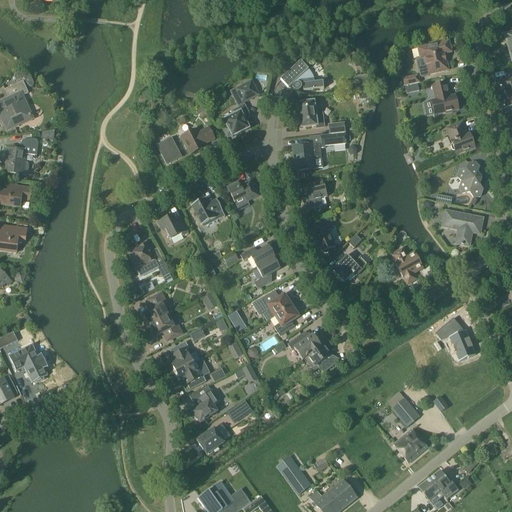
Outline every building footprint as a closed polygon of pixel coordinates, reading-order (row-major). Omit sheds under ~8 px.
[(429,46),(418,49),(420,59),(418,62),(419,66),(422,68),(426,67),(428,76),(448,71),(448,69),(449,68),(448,64),(447,64),(446,62),(444,54),(451,53),(451,51),(452,49),(451,46),(449,44),(449,42),(434,45),(429,47),(429,46)] [(282,79),(281,81),(288,88),(289,87),(290,87),(293,84),(294,85),(293,86),(293,87),(293,88),(293,89),(293,90),(293,91),(294,91),(294,92),(295,92),(296,93),(297,93),(298,93),(299,92),(300,92),(301,91),(301,90),(301,89),(302,89),(302,88),(301,88),(303,87),(303,92),(324,89),(323,82),(314,83),(314,82),(313,80),(313,79),(313,78),(312,76),(311,75),(310,73),(309,71),(308,70),(308,69),(301,61),(282,79)] [(21,70),(14,76),(16,82),(22,80),(24,79),(25,81),(26,81),(28,86),(29,86),(29,87),(30,87),(31,87),(32,87),(33,86),(34,85),(34,84),(34,83),(30,75),(29,74),(29,73),(28,73),(27,73),(26,73),(23,74),(21,70)] [(357,77),(359,88),(369,87),(367,75),(357,77)] [(403,79),(404,87),(420,83),(418,76),(403,79)] [(501,97),(511,93),(511,80),(499,84),(501,90),(499,90),(501,97)] [(0,103),(0,115),(7,131),(14,127),(15,129),(19,127),(19,125),(32,119),(22,96),(28,94),(23,82),(5,90),(9,99),(0,103)] [(258,96),(251,82),(235,90),(242,104),(258,96)] [(431,102),(433,108),(434,116),(446,114),(446,115),(452,113),(452,112),(459,111),(456,99),(450,100),(447,84),(432,87),(435,101),(431,102)] [(511,93),(501,97),(502,103),(504,103),(505,108),(511,106),(511,93)] [(298,104),(297,105),(297,106),(298,106),(299,114),(299,120),(300,120),(301,128),(300,128),(301,129),(316,127),(316,129),(324,128),(321,107),(314,108),(314,103),(298,105),(298,104)] [(227,127),(222,129),(227,139),(232,136),(232,137),(239,134),(238,133),(241,132),(241,133),(249,129),(244,120),(250,117),(244,106),(231,112),(233,116),(224,121),(227,127)] [(344,124),(328,126),(329,135),(345,133),(344,124)] [(462,124),(446,129),(452,145),(451,145),(451,147),(452,151),(454,152),(455,151),(456,155),(475,148),(470,135),(465,136),(464,132),(465,132),(462,124)] [(196,130),(181,138),(184,145),(184,147),(185,150),(187,150),(190,156),(205,148),(204,145),(214,140),(208,128),(198,134),(196,130)] [(42,132),(41,140),(54,141),(55,131),(42,132)] [(331,136),(332,146),(346,144),(345,135),(331,136)] [(293,147),(295,164),(294,166),(294,169),(296,170),(296,172),(314,170),(314,169),(323,169),(320,149),(324,148),(324,146),(332,146),(331,136),(321,137),(321,146),(320,146),(320,145),(312,145),(293,147)] [(171,138),(156,146),(166,166),(182,158),(171,138)] [(5,159),(7,159),(6,169),(5,169),(4,174),(8,175),(8,174),(26,175),(21,174),(22,173),(23,173),(24,173),(25,173),(26,172),(27,172),(27,171),(28,170),(28,165),(28,164),(27,163),(26,162),(25,162),(24,161),(24,154),(36,155),(37,144),(37,143),(37,142),(37,141),(36,141),(36,140),(35,139),(34,139),(33,139),(32,139),(22,140),(18,150),(17,150),(16,150),(16,149),(16,148),(15,147),(14,146),(13,146),(11,146),(10,146),(9,146),(9,147),(8,147),(7,148),(7,149),(6,149),(5,159)] [(459,172),(457,178),(461,183),(459,189),(463,194),(469,193),(473,199),(480,198),(482,191),(478,186),(479,183),(477,180),(479,177),(477,175),(479,169),(475,164),(469,165),(466,171),(459,172)] [(306,197),(301,199),(305,211),(322,207),(320,199),(327,197),(324,187),(322,181),(302,186),(304,193),(307,192),(307,195),(306,195),(306,197)] [(238,183),(227,188),(234,203),(245,197),(247,202),(258,196),(252,184),(246,187),(244,184),(240,187),(238,183)] [(1,192),(0,200),(0,205),(20,208),(21,200),(29,201),(31,189),(8,186),(7,193),(1,192)] [(191,207),(192,207),(201,225),(200,226),(201,226),(203,225),(208,226),(225,217),(216,200),(215,200),(216,201),(208,205),(205,200),(206,200),(206,199),(191,207)] [(442,228),(456,230),(458,231),(455,245),(469,247),(472,233),(475,234),(475,233),(480,231),(482,219),(445,212),(442,228)] [(172,216),(157,224),(161,231),(165,229),(170,240),(182,234),(183,237),(188,234),(180,218),(175,220),(172,216)] [(316,232),(311,234),(314,241),(315,240),(321,253),(323,252),(324,253),(326,254),(328,253),(329,251),(329,250),(335,247),(329,232),(334,226),(330,219),(314,226),(316,232)] [(0,226),(0,251),(16,253),(18,241),(25,242),(27,230),(5,227),(0,226)] [(356,236),(348,243),(353,249),(361,241),(356,236)] [(146,243),(129,252),(132,257),(130,258),(130,259),(133,265),(134,265),(137,271),(138,271),(144,268),(144,267),(155,261),(146,243)] [(251,258),(257,269),(275,259),(268,248),(256,255),(253,249),(240,256),(243,262),(251,258)] [(391,256),(395,263),(395,264),(403,280),(404,279),(407,286),(416,281),(413,274),(423,269),(414,253),(406,257),(402,250),(391,256)] [(210,264),(222,258),(219,252),(207,258),(210,264)] [(238,260),(234,253),(223,259),(227,266),(238,260)] [(339,267),(333,272),(344,284),(353,275),(354,274),(356,276),(364,268),(358,261),(357,261),(354,264),(346,256),(337,265),(337,266),(337,265),(339,267)] [(275,259),(257,269),(262,279),(254,284),(257,290),(271,283),(268,276),(279,270),(274,259),(275,259)] [(0,288),(0,289),(9,280),(0,270),(0,288)] [(15,280),(22,283),(25,276),(18,273),(15,280)] [(270,310),(274,318),(293,305),(289,299),(287,300),(284,295),(277,300),(273,293),(253,304),(261,316),(270,310)] [(168,316),(165,310),(168,308),(161,294),(147,301),(151,307),(150,310),(144,314),(146,318),(145,318),(145,319),(146,320),(147,322),(148,324),(149,325),(168,316)] [(214,294),(204,299),(210,311),(220,306),(214,294)] [(293,305),(274,318),(279,325),(274,328),(280,337),(292,329),(289,324),(299,318),(296,313),(298,312),(293,305)] [(168,316),(149,325),(150,327),(151,329),(152,331),(152,333),(153,333),(156,337),(162,333),(165,335),(168,341),(182,335),(174,320),(171,322),(168,316)] [(446,338),(448,336),(450,338),(460,362),(475,356),(465,331),(461,333),(458,325),(453,319),(440,330),(446,338)] [(225,320),(218,324),(222,332),(229,328),(225,320)] [(193,341),(204,335),(201,329),(190,335),(193,341)] [(298,363),(323,345),(320,347),(312,335),(309,338),(305,333),(287,345),(292,351),(294,349),(302,360),(298,363)] [(0,350),(12,344),(8,335),(0,339),(0,350)] [(282,343),(273,350),(276,355),(286,348),(282,343)] [(176,373),(192,364),(182,344),(170,351),(172,356),(170,357),(172,361),(170,362),(176,373)] [(236,359),(243,355),(237,344),(230,347),(236,359)] [(323,345),(298,363),(298,364),(307,357),(310,361),(308,363),(314,371),(318,368),(323,374),(333,367),(328,361),(328,362),(326,359),(330,356),(323,345)] [(47,376),(44,368),(47,367),(42,355),(38,357),(34,349),(23,355),(21,350),(9,356),(16,372),(24,368),(32,384),(36,381),(37,383),(43,381),(42,379),(47,376)] [(202,384),(192,364),(176,373),(181,383),(183,382),(185,386),(187,385),(190,390),(202,384)] [(249,366),(234,374),(237,380),(245,376),(249,384),(257,380),(249,366)] [(222,372),(211,378),(214,383),(225,378),(222,372)] [(0,405),(14,399),(4,379),(0,381),(0,405)] [(192,413),(195,417),(194,418),(199,424),(203,421),(204,422),(205,421),(205,420),(216,412),(213,407),(218,403),(211,392),(199,400),(203,405),(192,413)] [(441,397),(432,403),(440,413),(448,408),(441,397)] [(405,398),(392,409),(391,410),(407,428),(420,417),(405,398)] [(237,407),(244,417),(251,412),(245,402),(237,407)] [(206,455),(223,443),(223,442),(230,437),(222,425),(215,430),(214,429),(197,441),(199,446),(202,451),(203,451),(206,455)] [(412,430),(393,445),(409,465),(428,449),(412,430)] [(299,469),(290,457),(277,467),(276,468),(285,479),(299,469)] [(462,470),(467,474),(479,463),(474,458),(462,470)] [(329,467),(324,459),(313,466),(318,474),(329,467)] [(299,469),(285,479),(297,497),(311,486),(299,469)] [(440,472),(430,480),(443,498),(444,497),(446,500),(454,494),(452,492),(456,489),(450,482),(449,483),(440,472)] [(237,511),(239,511),(255,501),(250,493),(240,500),(225,479),(202,496),(213,511),(221,511),(232,504),(237,511)] [(443,498),(430,480),(418,489),(429,502),(429,501),(432,506),(443,498)] [(309,498),(320,511),(340,511),(357,499),(343,481),(322,498),(317,492),(309,498)] [(271,511),(265,503),(258,508),(261,511),(271,511)]
